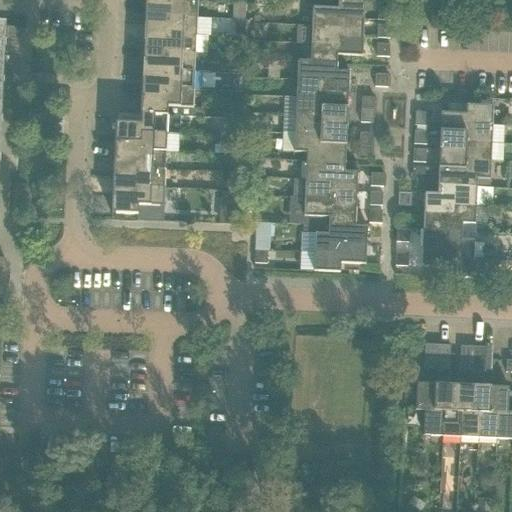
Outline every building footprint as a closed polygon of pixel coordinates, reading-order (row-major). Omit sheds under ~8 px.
[(171,0),(171,6),(145,5),(144,24),(171,25),(172,16),(197,17),(197,0),(171,0)] [(338,19),(364,20),(365,1),(338,0),(337,9),(312,8),(311,27),(338,28),(338,19)] [(390,21),(391,8),(378,7),(377,21),(390,21)] [(144,24),(144,41),(170,43),(171,34),(196,35),(197,17),(172,16),(171,25),(144,24)] [(338,28),(311,27),(311,45),(337,46),(337,37),(363,38),(364,20),(338,19),(338,28)] [(236,22),(236,34),(248,34),(248,23),(236,22)] [(389,39),(390,26),(377,25),(377,39),(389,39)] [(0,144),(4,47),(20,48),(15,28),(0,26),(0,144)] [(170,43),(144,41),(143,59),(169,60),(170,52),(195,53),(196,35),(171,34),(170,43)] [(298,60),(298,62),(337,64),(337,56),(362,57),(363,38),(337,37),(337,46),(311,45),(310,61),(298,60)] [(376,57),(389,58),(389,44),(376,44),(376,57)] [(169,60),(143,59),(142,77),(169,79),(169,70),(194,71),(195,53),(170,52),(169,60)] [(234,59),(233,68),(244,68),(244,59),(234,59)] [(337,64),(298,62),(297,80),(323,81),(322,90),(348,92),(349,73),(336,72),(337,64)] [(142,77),(141,96),(168,97),(169,88),(194,89),(194,71),(169,70),(169,79),(142,77)] [(237,79),(236,93),(245,93),(246,75),(237,74),(237,79)] [(387,88),(388,75),(375,74),(374,88),(387,88)] [(236,93),(237,79),(232,79),(231,85),(222,85),(222,92),(236,93)] [(297,80),(296,98),(322,99),(321,108),(347,110),(348,92),(322,90),(323,81),(297,80)] [(167,116),(192,118),(193,108),(194,89),(169,88),(168,97),(141,96),(140,114),(167,116)] [(361,97),(361,110),(373,111),(374,98),(361,97)] [(322,99),(296,98),(295,116),(321,117),(321,126),(347,128),(347,110),(321,108),(322,99)] [(466,124),(492,126),(493,107),(466,106),(466,115),(440,114),(439,132),(465,133),(466,124)] [(373,111),(361,110),(360,123),(373,124),(373,111)] [(428,113),(415,113),(414,126),(427,127),(428,113)] [(115,122),(114,140),(141,141),(141,133),(166,134),(167,116),(140,114),(140,115),(140,124),(121,123),(115,122)] [(121,114),(121,123),(140,124),(140,115),(121,114)] [(321,117),(295,116),(284,116),(283,134),(320,135),(320,144),(346,146),(347,128),(321,126),(321,117)] [(231,120),(230,136),(232,136),(241,136),(242,120),(231,120)] [(244,121),(243,132),(252,133),(253,122),(244,121)] [(465,133),(439,132),(439,150),(465,151),(465,142),(491,144),(492,126),(466,124),(465,133)] [(414,132),(413,145),(426,145),(427,132),(414,132)] [(114,140),(113,158),(140,159),(141,152),(165,153),(166,134),(141,133),(141,141),(114,140)] [(360,133),(359,146),(372,147),(372,134),(360,133)] [(320,135),(283,134),(283,152),(306,153),(306,162),(345,164),(346,146),(320,144),(320,135)] [(232,136),(232,141),(236,146),(241,146),(242,137),(241,136),(232,136)] [(439,150),(438,168),(464,169),(464,160),(490,162),(491,144),(465,142),(465,151),(439,150)] [(372,147),(359,146),(358,159),(371,160),(372,147)] [(413,149),(412,163),(425,163),(426,150),(413,149)] [(113,158),(113,176),(139,177),(140,169),(164,170),(165,153),(141,152),(140,159),(113,158)] [(438,168),(437,186),(477,188),(477,180),(490,180),(490,162),(464,160),(464,169),(438,168)] [(345,164),(306,162),(305,180),(331,182),(331,191),(357,192),(357,173),(345,172),(345,164)] [(412,167),(412,181),(424,181),(425,168),(412,167)] [(113,176),(112,194),(139,195),(139,188),(164,189),(164,170),(140,169),(139,177),(113,176)] [(383,187),(383,174),(371,174),(370,187),(383,187)] [(225,176),(224,189),(240,190),(240,176),(225,176)] [(247,178),(247,189),(256,189),(256,179),(247,178)] [(331,182),(305,180),(304,198),(330,200),(330,209),(356,210),(357,192),(331,191),(331,182)] [(477,188),(437,186),(437,195),(424,194),(423,213),(449,214),(450,205),(476,206),(477,188)] [(111,214),(136,215),(136,221),(162,222),(164,189),(139,188),(139,195),(112,194),(111,214)] [(221,191),(220,225),(238,225),(239,225),(239,223),(240,192),(221,191)] [(382,207),(383,193),(370,193),(369,206),(382,207)] [(398,193),(398,206),(410,207),(411,194),(398,193)] [(330,200),(304,198),(303,216),(329,217),(328,227),(367,228),(367,227),(355,227),(356,210),(330,209),(330,200)] [(449,214),(423,213),(422,231),(462,232),(462,224),(475,225),(476,206),(450,205),(449,214)] [(369,224),(381,224),(382,211),(369,210),(369,224)] [(396,230),(409,230),(410,217),(397,217),(396,230)] [(239,223),(239,225),(238,235),(250,235),(251,224),(239,223)] [(255,237),(254,251),(267,251),(268,238),(268,224),(261,224),(255,224),(255,237)] [(315,233),(314,253),(340,254),(340,245),(366,246),(367,228),(328,227),(328,233),(315,233)] [(409,230),(396,230),(396,243),(409,243),(409,230)] [(422,231),(422,249),(447,250),(447,259),(473,260),(474,241),(461,241),(462,232),(422,231)] [(340,254),(314,253),(313,272),(340,273),(340,264),(365,265),(366,246),(340,245),(340,254)] [(447,250),(422,249),(421,267),(446,269),(445,278),(472,279),(473,260),(447,259),(447,250)] [(267,251),(254,251),(254,264),(267,264),(267,251)] [(395,253),(395,266),(407,267),(408,254),(395,253)] [(0,298),(3,299),(9,279),(0,278),(0,298)] [(436,370),(437,345),(425,345),(424,369),(436,370)] [(450,346),(437,345),(436,370),(449,370),(450,346)] [(472,371),(473,347),(460,346),(459,371),(472,371)] [(486,347),(473,347),(472,371),(473,371),(472,380),(482,380),(483,372),(485,372),(486,347)] [(434,411),(435,385),(416,384),(415,411),(424,411),(423,437),(442,438),(443,411),(434,411)] [(453,386),(435,385),(434,411),(443,411),(442,438),(460,438),(461,412),(452,411),(453,386)] [(471,386),(453,386),(452,411),(461,412),(460,438),(478,439),(479,413),(470,412),(471,386)] [(489,387),(471,386),(470,412),(479,413),(478,439),(496,440),(497,414),(488,413),(489,387)] [(508,388),(489,387),(488,413),(497,414),(496,440),(511,440),(511,413),(507,413),(508,388)]
